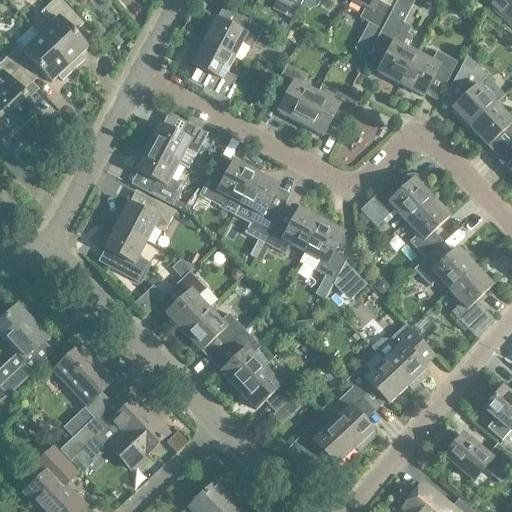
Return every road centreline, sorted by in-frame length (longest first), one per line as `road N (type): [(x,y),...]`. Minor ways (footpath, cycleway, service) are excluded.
road 1 (residential): [(511,228),(419,132),(356,182),(334,185),(138,71)]
road 2 (residential): [(348,511),(511,311)]
road 3 (residential): [(212,425),(48,243)]
road 4 (residential): [(48,243),(138,71)]
road 5 (residential): [(317,511),(212,425)]
road 6 (residential): [(127,511),(212,425)]
